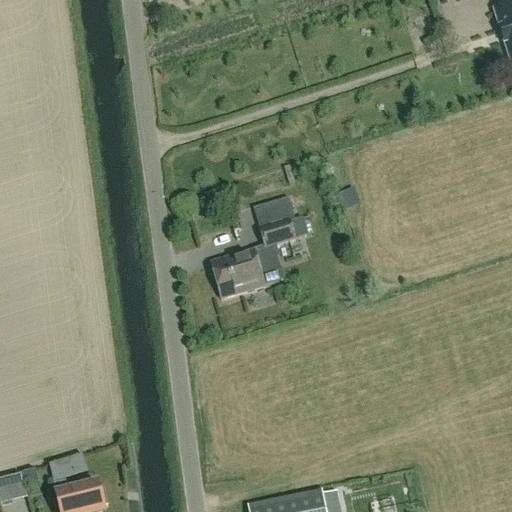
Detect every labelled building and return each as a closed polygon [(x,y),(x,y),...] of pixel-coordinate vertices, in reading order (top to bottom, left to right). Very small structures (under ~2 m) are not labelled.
[(506,46),(511,64),(511,9),(496,15),(501,31),(505,46),(506,46)] [(255,219),(264,252),(289,245),(293,259),(306,256),(302,239),(295,241),(290,225),(295,224),(291,209),(255,219)] [(211,267),(222,303),(266,290),(255,254),(211,267)] [(26,488),(38,485),(35,473),(23,476),(26,488)] [(8,482),(0,483),(0,506),(0,508),(14,505),(8,482)] [(66,485),(54,488),(57,499),(56,499),(59,511),(104,511),(104,509),(108,508),(104,494),(100,495),(99,488),(68,496),(66,485)] [(326,511),(322,493),(247,508),(248,511),(326,511)]
